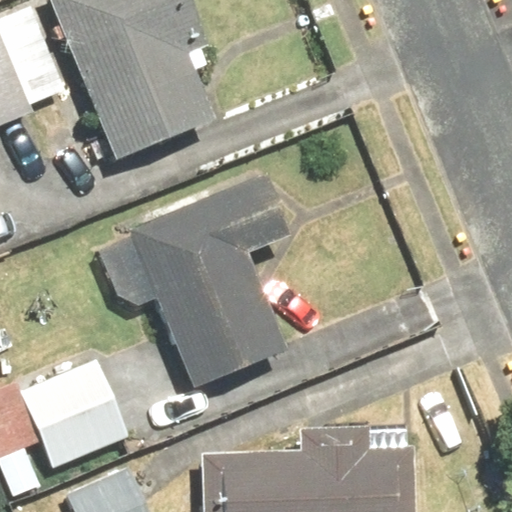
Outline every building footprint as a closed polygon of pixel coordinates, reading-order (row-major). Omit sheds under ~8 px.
[(167,0),(35,0),(104,169),(202,130),(176,65),(191,59),(167,0)] [(3,22),(0,23),(0,129),(38,115),(3,22)] [(248,181),(119,233),(185,397),(277,360),(237,262),(275,246),(248,181)] [(109,359),(26,392),(56,468),(140,435),(109,359)] [(191,460),(192,511),(401,511),(401,456),(357,457),(356,433),(284,434),(284,458),(191,460)] [(154,511),(136,469),(69,498),(75,511),(154,511)]
